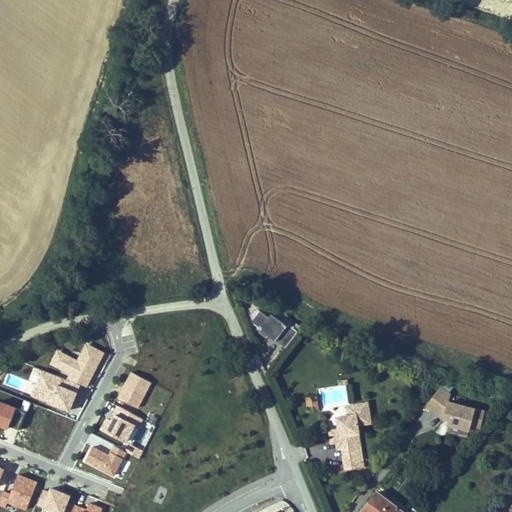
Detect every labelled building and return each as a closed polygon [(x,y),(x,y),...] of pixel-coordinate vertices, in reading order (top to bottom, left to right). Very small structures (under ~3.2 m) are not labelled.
[(260,310),(250,327),(286,348),(296,331),(260,310)] [(295,350),(303,336),(297,332),(288,345),(295,350)] [(427,417),(470,429),(471,427),(480,429),(485,410),(450,401),(452,391),(435,386),(427,417)] [(318,397),(306,397),(307,410),(319,410),(318,397)] [(362,462),(378,459),(376,449),(378,448),(379,448),(377,440),(390,437),(386,416),(365,421),(367,430),(358,443),(348,445),(351,457),(356,456),(360,455),(362,462)] [(358,443),(367,430),(356,432),(358,443)] [(363,471),(382,467),(380,458),(378,459),(362,462),(363,471)] [(366,483),(384,479),(382,467),(363,471),(366,483)] [(400,476),(388,494),(398,500),(409,483),(400,476)] [(405,511),(396,503),(388,511),(405,511)]
